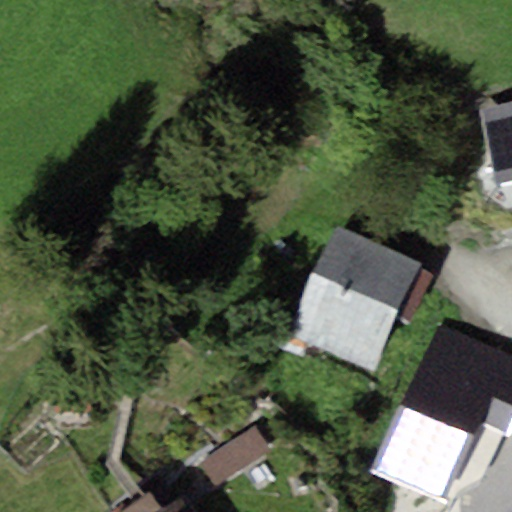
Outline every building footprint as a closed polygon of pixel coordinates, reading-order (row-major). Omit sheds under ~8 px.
[(421,259),(338,226),(318,276),(314,275),(290,336),(275,330),(270,344),(299,356),(304,344),(375,373),(421,259)] [(440,365),(428,359),(380,467),(410,480),(413,472),(449,488),(481,416),(511,430),(511,428),(511,365),(507,364),(509,359),(454,334),(440,365)] [(56,384),(57,412),(95,411),(94,383),(56,384)] [(257,427),(200,462),(214,486),(271,451),(257,427)] [(192,511),(169,473),(108,511),(192,511)]
